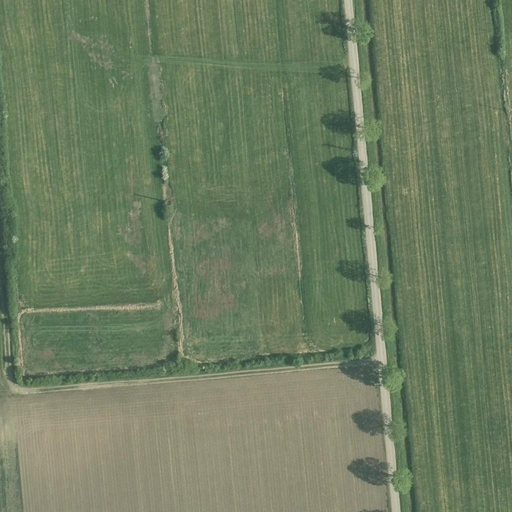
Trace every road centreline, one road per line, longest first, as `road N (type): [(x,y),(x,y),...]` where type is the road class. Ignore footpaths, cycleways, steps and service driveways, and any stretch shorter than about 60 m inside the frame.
road 1 (unclassified): [(352,0),(399,511)]
road 2 (track): [(1,271),(16,388),(385,358)]
